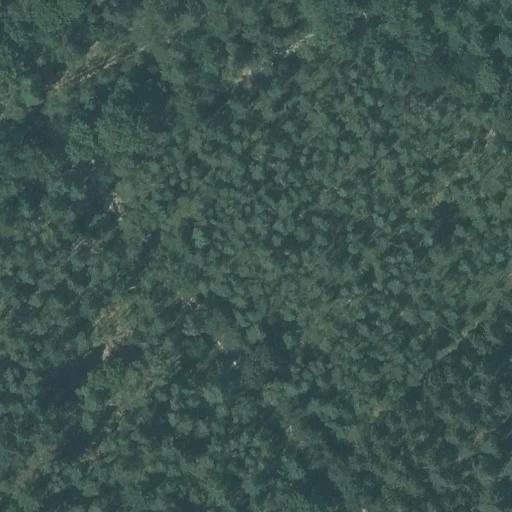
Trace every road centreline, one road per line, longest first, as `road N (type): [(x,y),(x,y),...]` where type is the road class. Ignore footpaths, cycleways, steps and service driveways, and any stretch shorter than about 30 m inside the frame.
road 1 (track): [(24,108),(78,160),(357,511)]
road 2 (track): [(0,200),(344,24)]
road 3 (track): [(237,0),(0,118)]
road 4 (track): [(511,94),(384,28),(344,24)]
